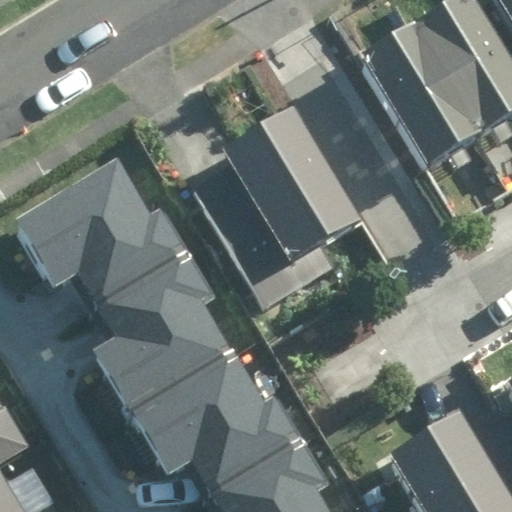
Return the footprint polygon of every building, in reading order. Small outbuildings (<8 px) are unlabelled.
[(511,0),(495,0),(511,27),(511,0)] [(511,72),(473,6),(365,69),(429,178),(511,129),(511,72)] [(336,277),(322,254),(362,231),(297,122),(226,164),(233,176),(197,197),(268,317),(336,277)] [(112,165),(15,224),(56,290),(76,278),(114,340),(93,353),(171,480),(192,467),(219,511),(321,511),(309,492),(326,481),(274,396),(258,406),(197,306),(217,294),(163,207),(145,219),(112,165)] [(0,462),(25,449),(0,401),(0,462)] [(416,511),(511,511),(511,442),(498,418),(466,436),(462,429),(391,469),(416,511)] [(7,474),(0,477),(0,511),(42,511),(54,505),(36,472),(13,484),(7,474)]
